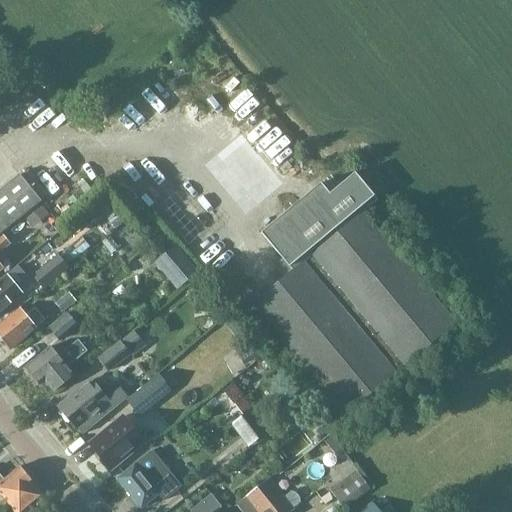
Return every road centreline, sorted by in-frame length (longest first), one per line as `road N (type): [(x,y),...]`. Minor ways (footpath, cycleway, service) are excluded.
road 1 (unknown): [(0,160),(78,147),(132,155),(219,178),(263,204)]
road 2 (tertiary): [(76,511),(0,414)]
